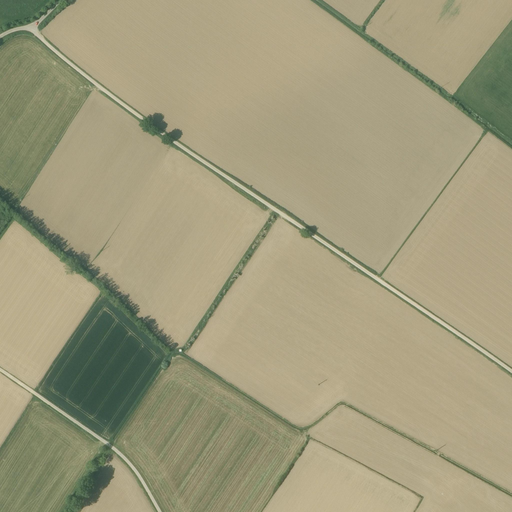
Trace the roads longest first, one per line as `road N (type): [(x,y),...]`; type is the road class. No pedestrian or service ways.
road 1 (unclassified): [(31,29),(126,106),(511,371)]
road 2 (unclassified): [(159,511),(115,449),(0,372)]
